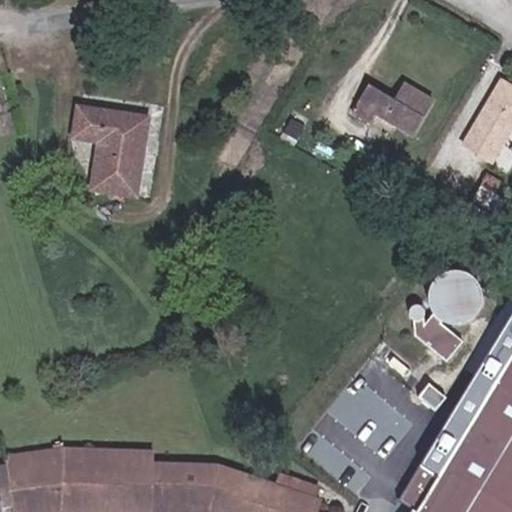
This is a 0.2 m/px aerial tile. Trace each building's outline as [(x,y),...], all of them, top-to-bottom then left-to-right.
[(0,85),(8,83),(29,76),(20,47),(0,52),(0,85)] [(511,83),(500,77),(464,140),(491,156),(511,119),(511,83)] [(0,92),(10,90),(8,83),(0,85),(0,92)] [(378,116),(415,135),(434,102),(404,86),(395,99),(368,85),(352,113),(373,125),(378,116)] [(113,187),(139,190),(117,109),(98,107),(94,134),(120,139),(113,187)] [(139,190),(156,193),(167,117),(117,109),(139,190)] [(308,136),(316,124),(304,117),(296,129),(308,136)] [(511,213),(511,211),(511,193),(495,184),(487,200),(511,213)] [(477,218),(506,235),(511,224),(511,218),(485,202),(477,218)] [(506,235),(477,218),(471,227),(500,244),(506,235)] [(494,297),(494,288),(491,279),(486,272),(481,268),(475,265),(470,263),(459,264),(451,266),(446,270),(442,275),(439,280),(437,285),(436,292),(436,297),(440,307),(447,315),(456,320),(462,322),(469,322),(477,319),(482,316),(490,308),(493,302),(494,297)] [(417,302),(415,307),(417,312),(421,315),(424,316),(429,315),(432,312),(434,307),(432,302),(429,299),(425,298),(422,298),(419,299),(417,302)] [(474,335),(456,320),(447,315),(440,307),(432,317),(432,312),(429,315),(424,316),(421,315),(421,337),(431,338),(455,358),(474,335)] [(511,511),(511,364),(439,481),(433,478),(407,511),(511,511)] [(0,511),(159,511),(160,506),(206,504),(228,511),(318,511),(322,502),(316,499),(319,488),(285,475),(280,486),(224,465),(164,467),(163,453),(72,456),(17,463),(18,474),(0,476),(0,511)]
